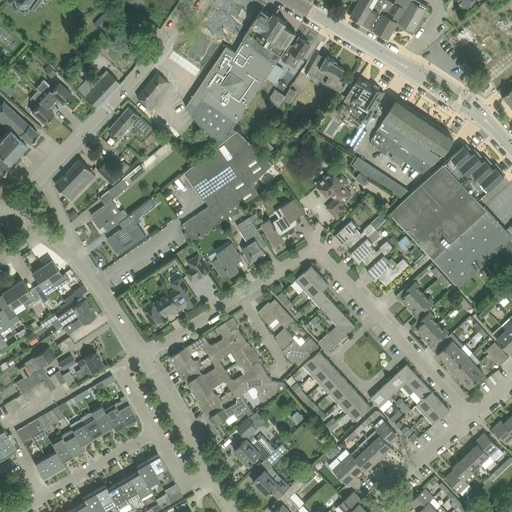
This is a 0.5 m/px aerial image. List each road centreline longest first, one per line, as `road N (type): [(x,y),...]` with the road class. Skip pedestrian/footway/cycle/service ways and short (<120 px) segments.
road 1 (residential): [(8,211),(141,71),(192,0)]
road 2 (residential): [(138,356),(81,267),(8,211)]
road 3 (residential): [(378,315),(314,250),(240,293)]
road 4 (residential): [(378,315),(334,357),(365,390),(410,348)]
road 5 (residential): [(21,511),(153,431)]
road 6 (residential): [(393,511),(388,485),(473,416)]
road 7 (residential): [(210,471),(138,356)]
road 8 (tertiary): [(405,66),(289,0)]
road 9 (unknown): [(155,54),(177,76),(202,74),(206,52),(181,20)]
